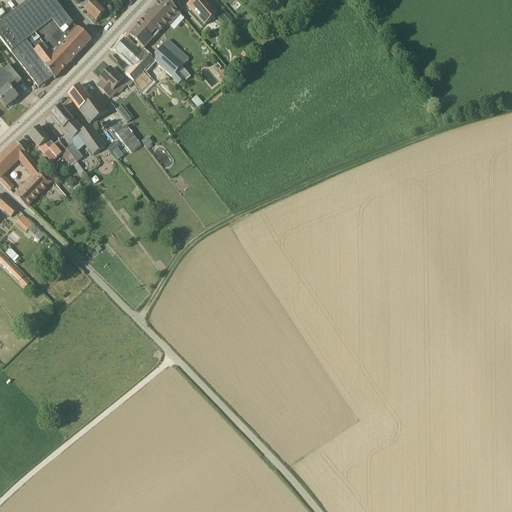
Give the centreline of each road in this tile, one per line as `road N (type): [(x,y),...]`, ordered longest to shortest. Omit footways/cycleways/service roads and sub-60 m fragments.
road 1 (unclassified): [(319,511),(0,188)]
road 2 (track): [(511,109),(361,162),(198,237),(139,324)]
road 3 (track): [(174,358),(0,501)]
road 4 (unclassified): [(0,147),(103,45)]
